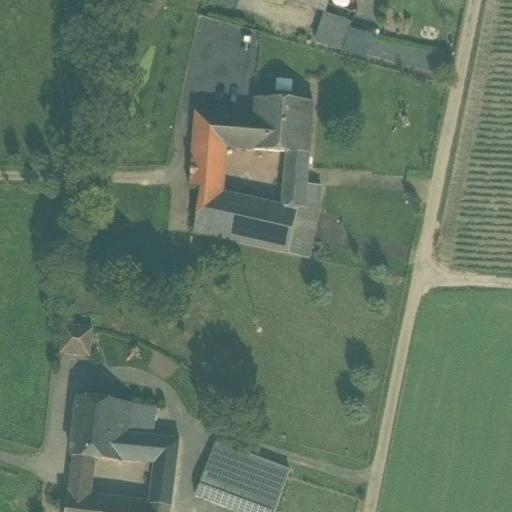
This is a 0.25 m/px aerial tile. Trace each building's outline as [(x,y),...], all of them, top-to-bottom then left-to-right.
[(283,0),(283,1),(325,15),(329,0),(283,0)] [(352,23),(325,15),(315,46),(343,54),(343,53),(350,31),(352,23)] [(373,38),(350,31),(343,53),(365,61),(373,38)] [(291,149),(311,150),(314,105),(254,101),(253,117),(252,123),(267,124),(268,121),(281,122),(281,129),(292,130),(291,149)] [(286,153),(285,167),(309,169),(311,150),(291,149),(292,130),(281,129),(281,122),(268,121),(267,124),(252,123),(253,117),(194,113),(192,147),(226,149),(286,153)] [(192,147),(190,165),(225,167),(226,149),(192,147)] [(223,183),(225,167),(190,165),(189,181),(223,183)] [(308,187),(309,169),(285,167),(283,185),(308,187)] [(223,195),(223,183),(189,181),(189,191),(201,194),(202,190),(223,195)] [(306,210),(308,187),(283,185),(282,207),(297,209),(306,210)] [(319,187),(308,187),(306,210),(318,211),(319,187)] [(192,235),(228,243),(238,198),(223,195),(202,190),(201,194),(192,235)] [(282,207),(238,198),(228,243),(237,245),(287,255),(297,209),(282,207)] [(318,211),(306,210),(297,209),(287,255),(307,260),(318,211)] [(165,293),(180,294),(183,271),(168,270),(165,293)] [(62,355),(89,358),(92,332),(65,328),(62,355)] [(95,461),(127,464),(129,437),(133,408),(133,407),(120,406),(78,401),(72,459),(73,459),(95,461)] [(157,410),(133,408),(129,437),(153,439),(157,410)] [(155,466),(152,487),(174,489),(180,442),(153,439),(129,437),(127,464),(155,466)] [(216,444),(215,446),(273,468),(266,487),(224,471),(213,500),(239,511),(275,511),(290,472),(216,444)] [(224,471),(266,487),(273,468),(215,446),(208,465),(224,471)] [(73,459),(72,465),(95,467),(95,461),(73,459)] [(93,482),(95,467),(72,465),(70,480),(93,482)] [(196,495),(213,500),(224,471),(208,465),(196,495)] [(91,498),(93,482),(70,480),(68,495),(91,498)] [(152,487),(149,506),(171,509),(174,489),(152,487)] [(149,506),(91,498),(68,495),(66,511),(170,511),(171,509),(149,506)]
